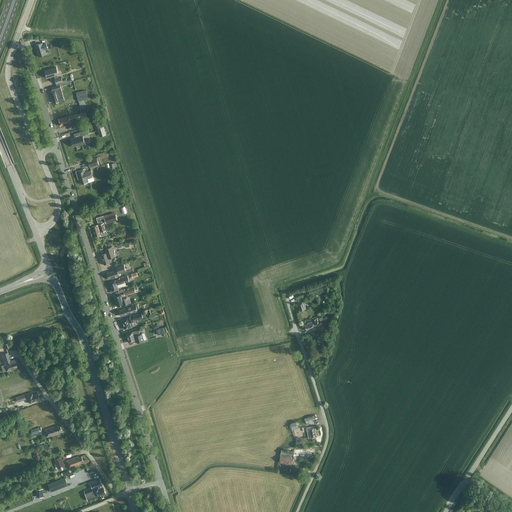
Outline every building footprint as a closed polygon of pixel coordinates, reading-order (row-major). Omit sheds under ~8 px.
[(48,49),(46,42),(43,43),(35,45),(38,57),(46,54),(45,50),(48,49)] [(58,78),(58,75),(59,75),(56,67),(45,70),(47,78),(54,76),(55,79),(57,85),(60,85),(67,82),(67,79),(62,80),(61,77),(58,78)] [(60,85),(57,85),(51,87),(52,91),(49,92),(51,98),(52,97),(54,103),(59,102),(59,101),(64,100),(60,85)] [(88,99),(86,90),(76,92),(78,101),(88,99)] [(78,119),(83,118),(82,113),(69,116),(59,119),(60,126),(66,124),(67,125),(71,124),(70,120),(72,119),(78,118),(78,119)] [(103,125),(97,127),(98,133),(105,131),(103,125)] [(71,139),(73,147),(85,143),(83,136),(89,134),(87,129),(79,132),(80,136),(71,139)] [(96,157),(87,160),(90,167),(99,165),(98,160),(97,158),(96,157)] [(85,172),(84,169),(76,171),(78,179),(80,178),(82,184),(88,182),(87,179),(93,177),(91,170),(85,172)] [(104,217),(106,223),(117,220),(115,214),(104,217)] [(92,227),(95,237),(101,235),(101,236),(107,234),(105,230),(106,230),(104,223),(92,227)] [(115,257),(112,247),(105,249),(107,253),(101,255),(104,265),(112,262),(110,258),(115,257)] [(126,271),(124,264),(116,267),(117,269),(107,273),(109,279),(113,277),(113,278),(118,277),(117,276),(119,275),(119,273),(126,271)] [(110,282),(113,291),(119,289),(118,288),(117,285),(125,282),(129,281),(128,275),(119,278),(120,279),(110,282)] [(123,299),(121,294),(114,297),(117,306),(124,304),(124,305),(128,304),(126,298),(123,299)] [(306,309),(304,300),(297,302),(300,311),(306,309)] [(119,310),(121,316),(128,314),(135,312),(135,313),(140,311),(138,305),(127,308),(119,310)] [(122,320),(125,329),(135,326),(132,317),(122,320)] [(319,323),(318,318),(313,320),(313,321),(307,323),(307,324),(305,325),(307,330),(315,328),(314,325),(319,323)] [(138,330),(133,331),(126,333),(129,343),(136,341),(136,343),(140,342),(140,341),(144,340),(142,334),(140,334),(138,330)] [(10,363),(7,352),(0,355),(6,371),(16,367),(14,361),(10,363)] [(37,394),(32,395),(31,392),(25,394),(26,399),(28,399),(29,403),(34,402),(34,401),(39,399),(37,394)] [(60,426),(57,427),(57,425),(45,429),(47,437),(57,434),(56,433),(62,431),(60,426)] [(307,428),(309,439),(316,437),(314,426),(307,428)] [(285,464),(292,465),(293,456),(294,451),(281,449),(279,462),(285,463),(285,464)] [(82,456),(78,457),(78,455),(66,460),(69,468),(78,465),(78,464),(83,462),(82,456)] [(64,466),(61,457),(54,459),(58,468),(64,466)] [(51,492),(68,485),(65,477),(48,484),(51,492)] [(92,489),(87,491),(90,499),(96,497),(101,495),(100,494),(106,492),(104,487),(103,487),(100,479),(91,483),(92,487),(91,488),(92,489)]
